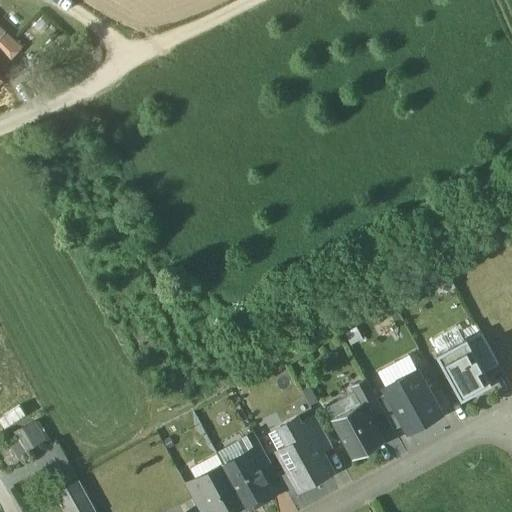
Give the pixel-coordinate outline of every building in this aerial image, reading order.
[(0,74),(0,54),(8,62),(22,46),(0,26),(0,81),(4,80),(0,74)] [(481,334),(468,341),(485,373),(499,366),(481,334)] [(468,341),(467,339),(437,356),(461,401),(492,385),(485,373),(468,341)] [(440,413),(416,369),(385,387),(387,392),(405,424),(408,430),(440,413)] [(376,398),(365,379),(351,386),(360,403),(362,402),(370,417),(382,410),(376,398)] [(405,424),(387,392),(376,398),(382,410),(393,430),(405,424)] [(370,417),(362,402),(360,403),(331,419),(353,459),(384,442),(370,417)] [(332,447),(315,416),(304,422),(321,454),(332,447)] [(300,424),(297,418),(279,428),(289,445),(278,451),(299,490),(331,472),(321,454),(304,422),(300,424)] [(45,441),(34,423),(18,432),(29,450),(45,441)] [(289,445),(279,428),(269,434),(278,451),(289,445)] [(254,432),(241,439),(248,451),(249,450),(259,468),(270,462),(254,432)] [(241,439),(216,453),(218,456),(222,465),(248,451),(241,439)] [(248,451),(222,465),(244,504),(246,508),(273,494),(259,468),(249,450),(248,451)] [(223,468),(211,475),(206,473),(196,479),(211,507),(213,511),(229,511),(244,504),(222,465),(218,456),(217,457),(221,465),(223,468)] [(202,511),(211,507),(196,479),(185,485),(197,508),(199,511),(202,511)] [(95,511),(79,482),(56,495),(65,511),(95,511)]
